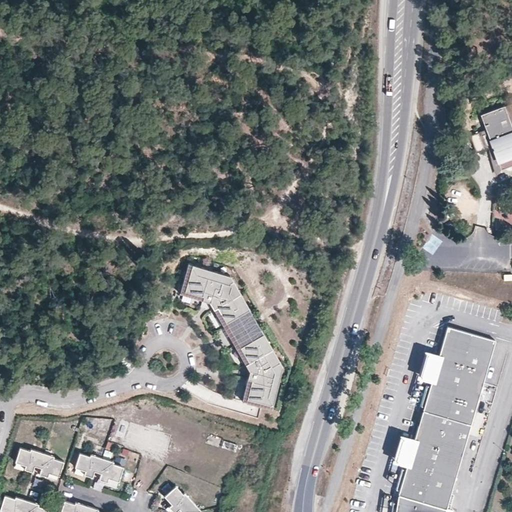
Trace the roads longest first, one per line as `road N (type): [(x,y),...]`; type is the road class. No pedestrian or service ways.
road 1 (track): [(0,208),(116,241),(261,234),(333,112),(318,75),(253,52),(143,51),(0,30)]
road 2 (secondary): [(401,0),(387,192),(302,511)]
road 3 (residential): [(3,405),(88,397),(145,373)]
road 4 (residential): [(511,372),(474,511)]
